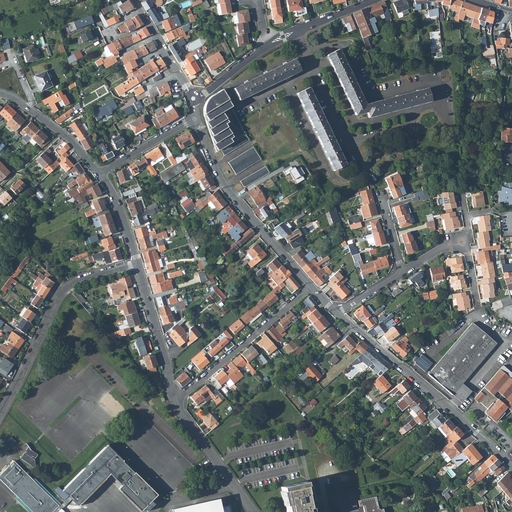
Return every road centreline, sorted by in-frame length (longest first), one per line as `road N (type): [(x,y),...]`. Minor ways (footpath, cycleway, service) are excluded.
road 1 (residential): [(511,469),(337,313)]
road 2 (residential): [(135,262),(62,290),(0,413)]
road 3 (residential): [(311,286),(223,183),(195,119)]
road 4 (residential): [(349,141),(354,176),(340,182),(329,172),(287,84),(314,71)]
road 5 (residential): [(311,286),(174,401)]
road 6 (residential): [(170,393),(135,262)]
road 7 (residential): [(253,511),(174,401)]
road 8 (residential): [(100,170),(68,137),(0,93)]
